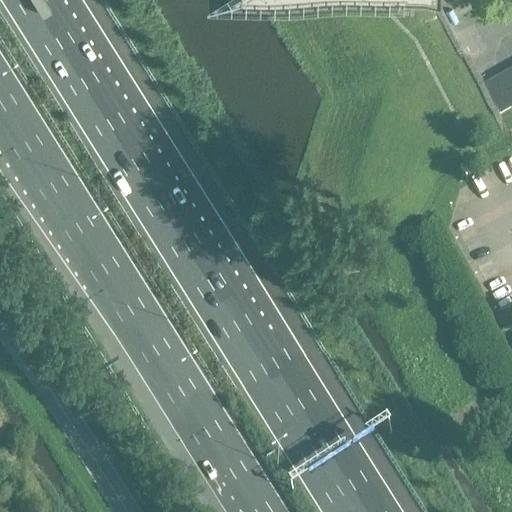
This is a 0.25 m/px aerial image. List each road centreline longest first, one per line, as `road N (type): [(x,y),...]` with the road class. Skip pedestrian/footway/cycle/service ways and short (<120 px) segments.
road 1 (motorway): [(357,511),(35,0)]
road 2 (motorway): [(0,102),(254,511)]
road 3 (tertiary): [(125,511),(0,324)]
